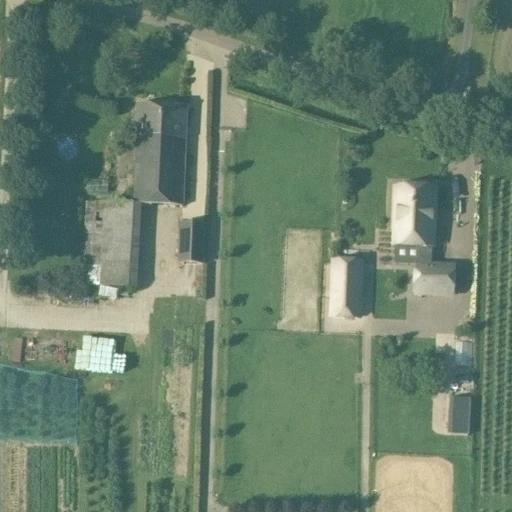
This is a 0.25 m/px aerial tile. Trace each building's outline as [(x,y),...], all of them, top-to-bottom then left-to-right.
[(136,106),(132,205),(85,203),(83,244),(80,244),(78,287),(136,291),(141,206),(182,208),(186,109),(136,106)] [(434,191),(397,190),(395,247),(419,247),(418,267),(417,267),(416,295),(452,297),(453,268),(430,268),(430,248),(432,248),(434,191)] [(180,225),(178,264),(204,265),(205,226),(180,225)] [(360,265),(334,264),(331,319),(358,320),(360,265)] [(62,337),(61,365),(91,365),(91,338),(62,337)] [(452,401),(451,436),(469,437),(470,401),(452,401)]
